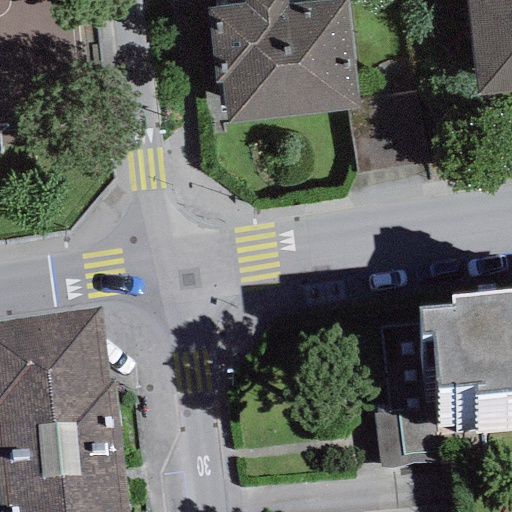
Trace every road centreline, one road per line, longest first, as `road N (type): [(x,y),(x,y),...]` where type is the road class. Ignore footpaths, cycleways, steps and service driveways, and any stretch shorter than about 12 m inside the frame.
road 1 (residential): [(160,266),(511,208)]
road 2 (residential): [(136,0),(160,266)]
road 3 (residential): [(160,266),(184,511)]
road 4 (residential): [(0,292),(160,266)]
